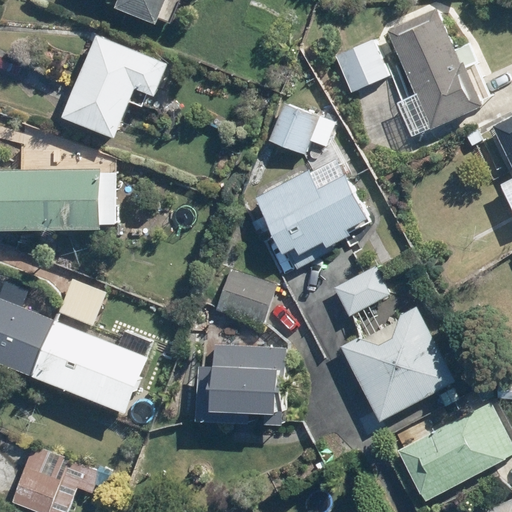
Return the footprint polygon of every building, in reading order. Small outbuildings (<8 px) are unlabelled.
[(117,0),(113,10),(157,27),(167,0),(117,0)] [(417,96),(396,105),(410,139),(482,107),(463,65),(463,64),(458,65),(435,12),(389,32),(417,96)] [(366,16),(346,25),(354,43),(374,35),(366,16)] [(94,62),(100,64),(82,117),(138,137),(154,89),(176,97),(188,63),(104,35),(94,62)] [(373,39),(335,56),(352,93),(390,76),(373,39)] [(295,105),(280,142),(315,156),(330,118),(295,105)] [(511,117),(492,128),(496,136),(511,168),(511,117)] [(466,135),(471,146),(482,141),(476,130),(466,135)] [(305,171),(254,199),(293,272),(351,240),(347,232),(367,221),(343,178),(339,180),(330,162),(307,174),(305,171)] [(99,171),(0,171),(0,231),(35,232),(35,234),(35,255),(54,254),(53,232),(99,231),(99,190),(99,171)] [(372,267),(333,289),(349,318),(387,296),(372,267)] [(230,269),(218,310),(268,325),(280,285),(230,269)] [(72,280),(60,313),(96,325),(108,291),(72,280)] [(0,366),(32,379),(53,321),(0,301),(0,366)] [(359,337),(340,348),(381,424),(435,394),(443,408),(457,400),(450,387),(455,383),(414,308),(395,318),(397,321),(360,341),(359,337)] [(53,321),(32,379),(129,415),(150,359),(144,356),(149,343),(127,335),(122,348),(53,321)] [(265,415),(265,425),(284,426),(285,407),(289,407),(290,380),(287,380),(289,349),(212,346),(211,369),(198,368),(195,423),(250,426),(251,414),(265,415)] [(510,382),(497,381),(495,394),(509,396),(510,382)] [(511,451),(484,403),(399,453),(429,503),(511,454),(511,451)] [(29,445),(10,501),(42,511),(66,511),(75,488),(87,492),(95,470),(64,460),(65,458),(29,445)] [(511,511),(511,500),(488,511),(511,511)]
